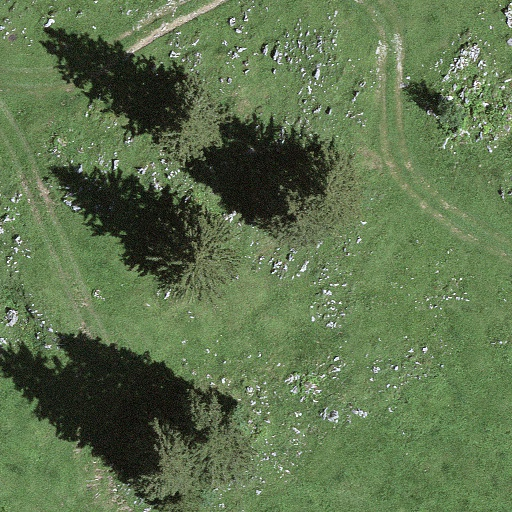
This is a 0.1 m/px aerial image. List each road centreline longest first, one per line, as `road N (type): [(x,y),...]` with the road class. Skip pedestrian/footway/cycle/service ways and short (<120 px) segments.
road 1 (track): [(511,258),(405,172),(389,112),(393,52),(376,0)]
road 2 (track): [(206,0),(87,70),(0,57)]
